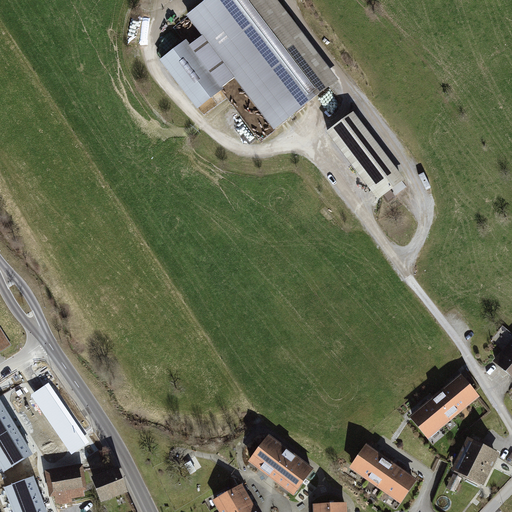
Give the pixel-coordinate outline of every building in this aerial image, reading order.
[(329,86),(263,0),(209,0),(188,16),(203,36),(188,46),(186,43),(162,61),(197,108),(221,89),(220,88),(235,77),(274,128),(329,86)] [(352,115),(328,134),(377,198),(401,180),(352,115)] [(0,351),(11,345),(0,327),(0,351)] [(511,343),(496,362),(503,368),(502,369),(510,376),(511,375),(511,343)] [(461,378),(413,418),(428,436),(476,396),(461,378)] [(76,449),(84,444),(46,388),(38,394),(76,449)] [(0,427),(11,421),(4,410),(0,412),(0,427)] [(0,442),(18,432),(11,421),(0,427),(0,442)] [(0,457),(24,443),(18,432),(0,442),(0,457)] [(268,437),(250,463),(294,495),(313,470),(268,437)] [(495,454),(470,441),(456,469),(481,482),(495,454)] [(31,454),(24,443),(0,457),(0,467),(3,472),(31,454)] [(414,481),(366,448),(353,467),(400,500),(414,481)] [(79,470),(52,475),(56,500),(83,495),(79,470)] [(117,470),(94,479),(102,500),(125,491),(117,470)] [(38,492),(33,479),(6,489),(11,502),(38,492)] [(257,511),(243,486),(216,501),(221,511),(257,511)] [(25,511),(43,506),(38,492),(11,502),(14,511),(25,511)]
